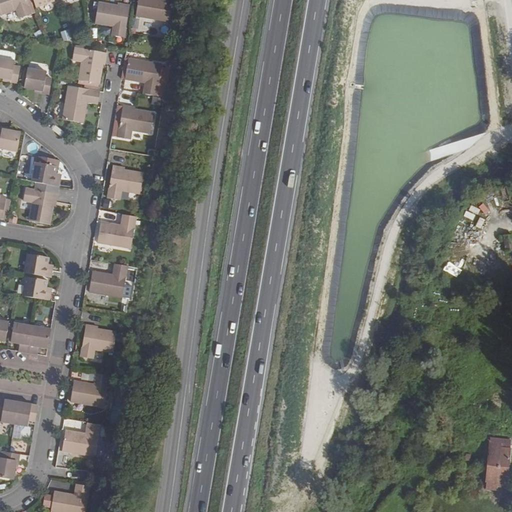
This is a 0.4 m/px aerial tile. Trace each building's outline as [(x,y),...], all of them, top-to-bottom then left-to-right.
[(0,0),(0,16),(16,11),(20,20),(31,16),(31,15),(25,0),(0,0)] [(30,0),(25,0),(31,15),(36,14),(30,0)] [(32,0),(35,8),(54,2),(52,0),(32,0)] [(138,0),(136,18),(169,23),(172,0),(138,0)] [(117,5),(117,7),(99,3),(99,4),(94,3),(93,9),(98,10),(95,24),(113,27),(112,36),(124,38),(129,7),(117,5)] [(62,41),(72,39),(69,29),(60,31),(62,41)] [(40,31),(33,35),(36,39),(43,35),(40,31)] [(104,66),(106,54),(75,49),(72,62),(82,63),(79,81),(99,85),(102,66),(104,66)] [(0,53),(0,59),(14,62),(15,56),(0,53)] [(0,59),(0,78),(4,79),(11,81),(11,84),(17,85),(20,67),(14,66),(14,62),(0,59)] [(125,81),(145,84),(143,95),(156,97),(165,99),(170,70),(162,69),(162,66),(129,60),(125,81)] [(28,70),(24,90),(36,91),(43,92),(43,96),(49,96),(52,79),(46,78),(46,73),(28,70)] [(98,105),(100,92),(84,90),(68,88),(62,120),(83,124),(87,103),(98,105)] [(164,107),(165,100),(153,97),(151,105),(160,107),(160,106),(164,107)] [(135,111),(135,109),(123,107),(118,138),(130,141),(132,131),(150,134),(154,114),(135,111)] [(0,149),(17,153),(18,150),(20,136),(21,134),(1,130),(2,128),(0,128),(0,149)] [(59,162),(36,158),(35,164),(36,164),(32,183),(37,184),(59,188),(60,180),(55,179),(56,174),(59,162)] [(124,171),(124,170),(113,168),(107,199),(121,201),(122,192),(140,195),(144,174),(124,171)] [(55,207),(59,188),(37,184),(35,191),(26,189),(24,201),(33,203),(30,222),(49,225),(53,207),(55,207)] [(98,244),(131,250),(136,218),(123,216),(121,227),(101,223),(98,244)] [(505,252),(511,251),(511,236),(511,235),(503,236),(505,252)] [(48,260),(27,256),(24,274),(51,279),(52,271),(46,270),(47,265),(48,260)] [(89,293),(123,299),(128,267),(115,265),(113,276),(93,273),(89,293)] [(133,279),(148,283),(151,271),(136,267),(133,279)] [(47,283),(26,279),(23,297),(37,300),(49,301),(50,302),(51,293),(45,292),(46,288),(47,283)] [(9,323),(0,321),(0,341),(5,342),(9,323)] [(11,344),(19,345),(18,352),(28,354),(32,327),(15,324),(11,344)] [(97,330),(98,328),(86,326),(81,358),(93,360),(94,351),(113,354),(116,333),(97,330)] [(51,330),(32,327),(28,354),(37,356),(39,348),(48,350),(51,330)] [(71,403),(103,408),(109,377),(96,375),(94,385),(74,382),(71,403)] [(18,402),(0,399),(0,416),(2,417),(1,422),(14,425),(18,402)] [(31,405),(18,402),(14,425),(28,427),(29,420),(35,422),(38,406),(31,405)] [(110,427),(101,426),(88,424),(86,435),(66,432),(62,453),(96,458),(99,438),(108,439),(110,427)] [(491,440),(484,487),(495,488),(496,482),(506,484),(511,450),(501,448),(502,442),(491,440)] [(511,442),(502,442),(501,448),(511,450),(511,442)] [(0,477),(13,480),(15,469),(17,462),(19,462),(20,455),(10,453),(4,452),(0,451),(0,477)] [(94,472),(102,474),(104,461),(96,460),(94,472)] [(506,484),(496,482),(495,488),(505,490),(506,484)] [(85,511),(89,487),(76,485),(74,496),(54,492),(53,496),(45,495),(43,507),(52,508),(51,511),(85,511)]
